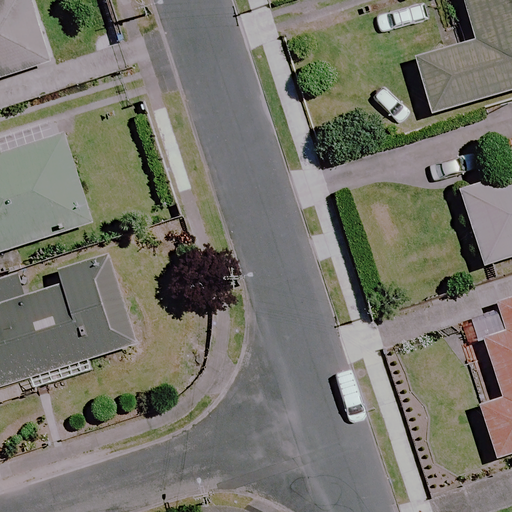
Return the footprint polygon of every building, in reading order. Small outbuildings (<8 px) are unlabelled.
[(0,0),(0,83),(50,68),(28,0),(0,0)] [(511,95),(511,0),(442,0),(444,6),(462,1),(475,45),(416,63),(432,119),(511,95)] [(0,257),(94,228),(59,117),(0,135),(0,257)] [(511,260),(511,178),(461,195),(484,270),(511,260)] [(0,392),(139,346),(110,256),(57,274),(52,259),(0,276),(0,392)] [(511,305),(500,309),(510,341),(484,349),(501,402),(479,409),(497,463),(511,458),(511,305)]
